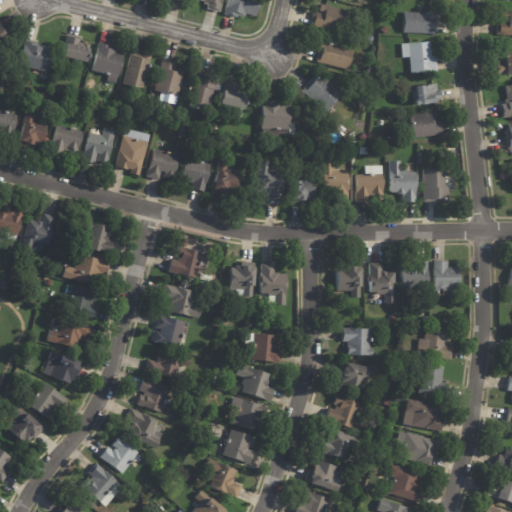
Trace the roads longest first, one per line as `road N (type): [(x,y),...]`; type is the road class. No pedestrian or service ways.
road 1 (residential): [(0,166),(153,210),(312,236),(511,230)]
road 2 (residential): [(153,210),(90,422),(17,511)]
road 3 (residential): [(442,511),(485,353),(485,227)]
road 4 (residential): [(261,511),(295,423),(315,331),(312,236)]
road 5 (residential): [(284,0),(272,52),(63,0)]
road 6 (residential): [(485,227),(470,86),(473,0)]
